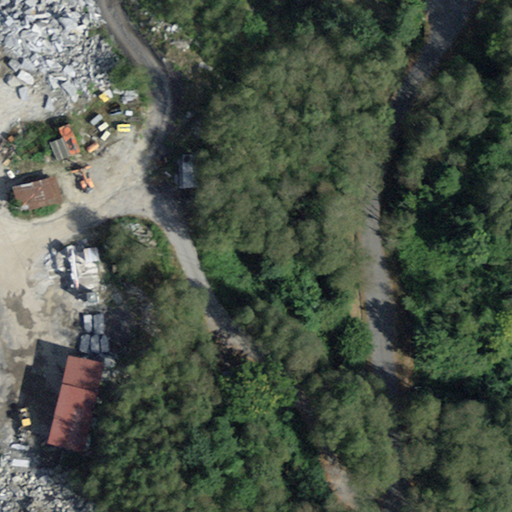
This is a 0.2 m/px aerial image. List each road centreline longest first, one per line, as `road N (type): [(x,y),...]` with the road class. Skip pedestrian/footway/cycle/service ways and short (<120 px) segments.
road 1 (unclassified): [(463,0),(384,139),(371,204),(397,511)]
road 2 (track): [(363,511),(340,488),(291,383),(203,296),(143,179)]
road 3 (track): [(5,248),(143,179),(159,94),(151,61),(101,0)]
road 4 (track): [(0,245),(28,318),(32,423)]
